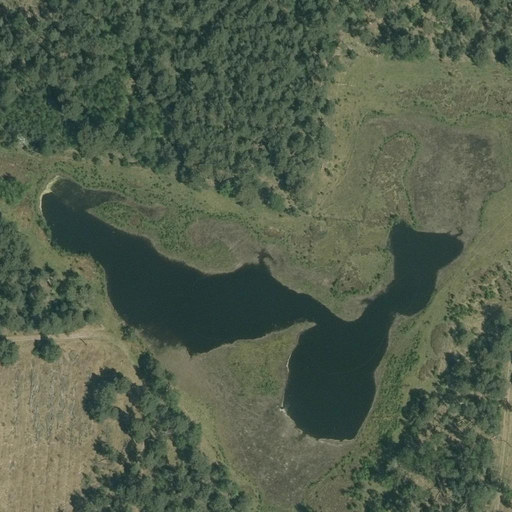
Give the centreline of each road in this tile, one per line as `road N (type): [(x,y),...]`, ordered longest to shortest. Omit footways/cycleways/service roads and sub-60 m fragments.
road 1 (track): [(0,338),(104,337),(128,354),(144,412),(137,511)]
road 2 (track): [(511,385),(498,511)]
